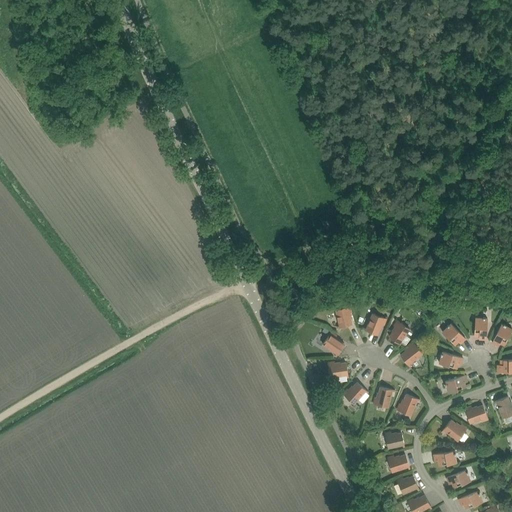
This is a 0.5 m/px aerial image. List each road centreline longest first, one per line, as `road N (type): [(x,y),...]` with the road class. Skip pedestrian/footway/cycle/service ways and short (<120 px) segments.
road 1 (tertiary): [(361,511),(152,84),(119,0)]
road 2 (track): [(0,416),(246,281)]
road 3 (track): [(268,270),(340,237),(379,292),(511,300)]
